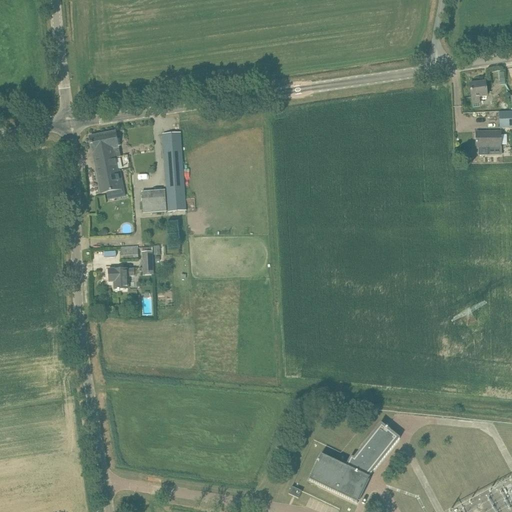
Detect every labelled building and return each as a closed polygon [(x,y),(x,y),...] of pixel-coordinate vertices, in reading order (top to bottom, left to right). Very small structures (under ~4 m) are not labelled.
[(485,82),(470,84),(473,106),(480,105),(479,97),(487,96),(485,82)] [(511,111),(498,113),(499,117),(500,127),(511,126),(511,111)] [(119,147),(118,147),(116,132),(89,137),(92,152),(93,152),(95,162),(114,158),(121,157),(119,147)] [(489,155),(489,148),(501,148),(501,132),(476,132),(476,148),(479,148),(479,155),(489,155)] [(186,211),(181,143),(180,133),(163,134),(169,212),(186,211)] [(114,158),(95,162),(101,194),(121,190),(119,182),(122,181),(121,170),(117,171),(114,158)] [(120,249),(121,260),(138,259),(138,248),(120,249)] [(153,252),(142,252),(143,269),(154,268),(153,252)] [(118,291),(129,291),(128,276),(134,276),(134,269),(114,270),(115,290),(118,290),(118,291)] [(321,455),(309,480),(358,503),(370,478),(369,477),(369,476),(373,472),(401,438),(381,422),(380,423),(381,424),(354,458),(350,457),(346,467),(321,455)] [(302,492),(292,487),(288,494),(299,499),(302,492)]
